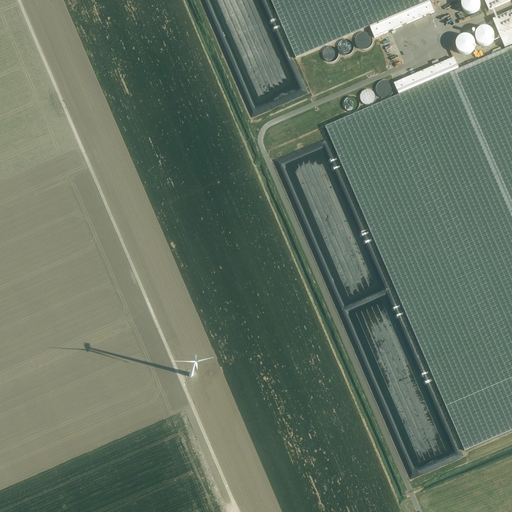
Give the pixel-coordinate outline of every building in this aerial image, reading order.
[(270,0),(296,58),(369,27),(374,38),(434,12),(430,1),(432,0),(270,0)] [(474,14),(475,13),(477,12),(478,11),(479,10),(480,8),(480,7),(480,5),(480,4),(480,2),(479,1),(479,0),(462,0),(462,2),(461,3),(461,5),(462,7),(462,8),(463,10),(464,11),(465,12),(466,13),(468,14),(469,14),(471,14),(472,14),(474,14)] [(511,0),(484,0),(489,11),(511,0),(511,11),(493,20),(505,48),(511,44),(511,0)] [(442,11),(444,21),(451,19),(450,17),(457,15),(456,11),(461,10),(459,3),(453,5),(454,7),(442,11)] [(484,47),(486,47),(487,46),(489,46),(490,45),(491,44),(493,43),(493,41),(494,40),(494,38),(494,36),(494,35),(494,33),(493,32),(492,30),(491,29),(489,29),(488,28),(486,28),(484,27),(483,28),(481,28),(480,29),(478,30),(477,31),(476,32),(476,34),(475,35),(475,37),(475,39),(476,40),(476,42),(477,43),(478,44),(480,45),(481,46),(482,46),(484,47)] [(436,28),(420,33),(421,36),(423,39),(430,36),(425,40),(427,47),(421,49),(423,53),(424,53),(432,47),(431,47),(437,43),(438,43),(442,40),(446,37),(446,36),(441,29),(435,33),(436,35),(427,38),(437,31),(436,28)] [(373,43),(373,42),(373,40),(373,39),(372,37),(371,36),(370,35),(369,34),(366,34),(365,34),(363,34),(361,35),(360,36),(359,37),(358,38),(358,40),(357,42),(358,43),(358,45),(359,46),(360,47),(360,48),(362,49),(363,50),(365,50),(367,50),(369,49),(370,48),(371,47),(372,46),(373,45),(373,43)] [(463,56),(465,56),(467,55),(468,55),(470,54),(471,53),(472,52),(473,50),(473,49),(474,47),(474,46),(473,44),(473,42),(472,41),(471,40),(470,39),(469,38),(467,37),(465,37),(464,37),(462,37),(461,37),(459,38),(458,39),(457,40),(456,42),(455,43),(455,45),(455,46),(455,48),(455,49),(456,51),(457,52),(458,53),(459,54),(460,55),(462,55),(463,56)] [(355,49),(355,48),(355,46),(354,45),(354,43),(353,42),(352,41),(350,40),(349,40),(347,40),(346,40),(344,40),(343,41),(342,42),(340,43),(340,45),(339,46),(339,48),(339,49),(339,51),(340,52),(341,53),(342,54),(344,55),(346,56),(347,56),(348,56),(350,55),(352,54),(353,53),(354,52),(354,51),(355,49)] [(511,46),(459,70),(454,58),(394,84),(399,95),(325,127),(465,451),(511,430),(511,46)] [(339,57),(339,55),(339,54),(338,52),(338,51),(337,50),(336,49),(334,48),(333,48),(331,47),(330,47),(328,48),(327,49),(326,50),(324,51),(324,52),(323,54),(323,55),(323,57),(324,58),(324,60),(325,61),(326,62),(328,63),(329,63),(331,63),(332,63),(334,63),(335,62),(337,61),(337,60),(338,58),(339,57)] [(394,92),(394,90),(394,89),(393,87),(392,86),(391,85),(391,84),(389,83),(387,82),(385,82),(383,83),(381,84),(380,85),(379,87),(378,88),(378,89),(378,90),(378,92),(378,93),(379,95),(380,96),(381,97),(382,98),(384,98),(386,98),(387,98),(389,98),(390,97),(391,96),(392,95),(393,93),(394,92)] [(376,99),(376,98),(376,96),(376,95),(375,93),(374,93),(373,92),(371,91),(370,90),(369,90),(367,90),(366,90),(364,91),(363,92),(362,93),(361,95),(361,96),(360,98),(361,99),(361,101),(362,102),(363,103),(364,104),(365,105),(367,106),(368,106),(370,106),(372,105),(373,104),(374,103),(375,102),(376,101),(376,99)] [(360,107),(360,105),(360,104),(360,102),(359,101),(358,99),(357,98),(355,98),(354,97),(353,97),(351,97),(350,97),(348,98),(347,99),(346,100),(345,102),(344,103),(344,105),(344,106),(345,108),(345,109),(346,110),(347,111),(349,112),(350,113),(352,113),(353,113),(355,112),(356,112),(358,111),(359,109),(359,108),(360,107)]
